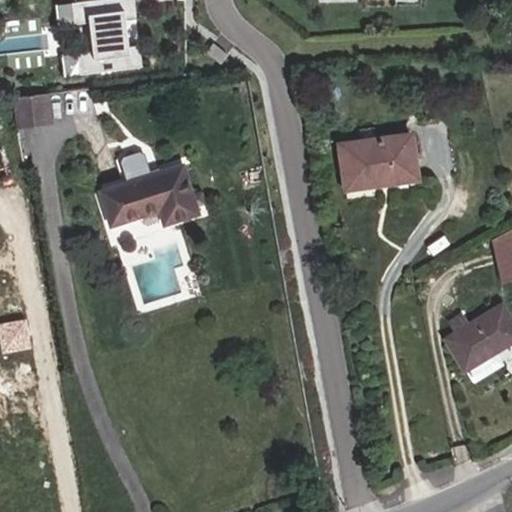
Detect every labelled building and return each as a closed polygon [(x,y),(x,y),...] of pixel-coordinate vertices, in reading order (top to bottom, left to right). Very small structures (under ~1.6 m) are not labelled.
[(127,6),(66,17),(70,38),(85,35),(90,64),(75,67),(79,87),(140,76),(136,56),(126,58),(120,29),(131,27),(127,6)] [(70,38),(66,17),(51,20),(54,41),(70,38)] [(229,61),(215,49),(208,58),(222,69),(229,61)] [(79,87),(75,67),(60,70),(64,90),(79,87)] [(48,109),(15,113),(18,138),(51,135),(48,109)] [(411,134),(348,142),(357,189),(416,183),(411,134)] [(345,189),(357,189),(348,142),(341,144),(345,189)] [(104,205),(115,238),(160,223),(164,233),(198,222),(183,178),(104,205)] [(511,285),(511,231),(495,240),(504,288),(511,285)] [(466,345),(457,351),(473,377),(503,360),(511,354),(511,318),(511,317),(474,338),(469,328),(459,334),(466,345)] [(19,327),(6,329),(8,343),(21,342),(19,327)] [(510,372),(503,360),(473,377),(480,389),(510,372)]
